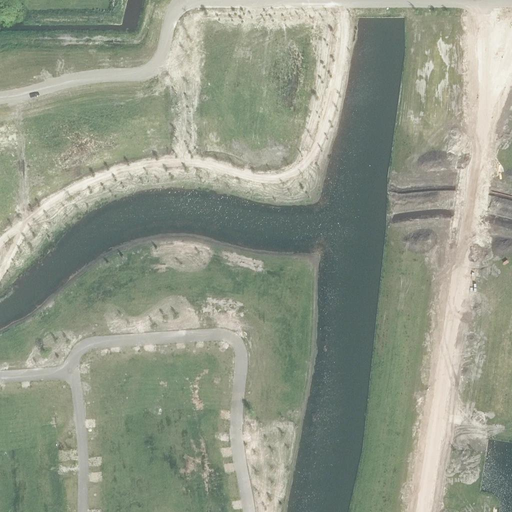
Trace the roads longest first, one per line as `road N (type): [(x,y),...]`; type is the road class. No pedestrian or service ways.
road 1 (residential): [(0,99),(144,74),(160,58),(174,5),(188,0),(482,1)]
road 2 (residential): [(422,511),(479,141)]
road 3 (residential): [(71,371),(80,343),(226,333),(240,348),(232,444),(246,511)]
road 4 (residential): [(79,511),(71,371)]
road 5 (residential): [(479,141),(482,1)]
